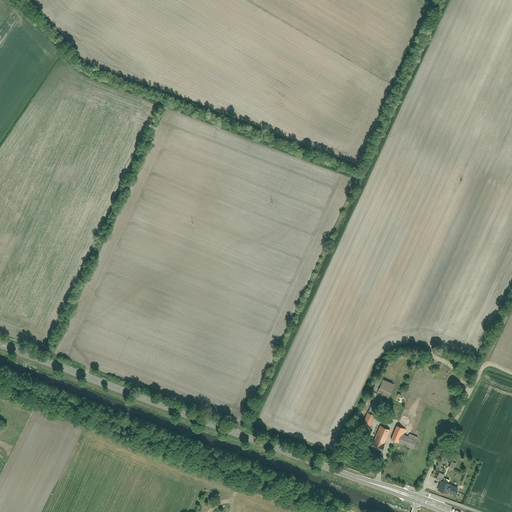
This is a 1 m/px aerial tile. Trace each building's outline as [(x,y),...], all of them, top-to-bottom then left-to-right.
[(396,384),(385,380),(379,393),(390,398),(396,384)] [(376,415),(369,412),(364,423),(371,426),(376,415)] [(391,429),(382,425),(373,447),(382,451),(391,429)] [(406,428),(399,425),(393,440),(400,443),(404,433),(406,428)] [(410,436),(404,433),(400,443),(414,449),(418,439),(410,436)] [(443,480),(439,490),(448,493),(449,492),(451,484),(452,483),(443,480)] [(460,488),(451,484),(449,492),(457,495),(460,488)]
